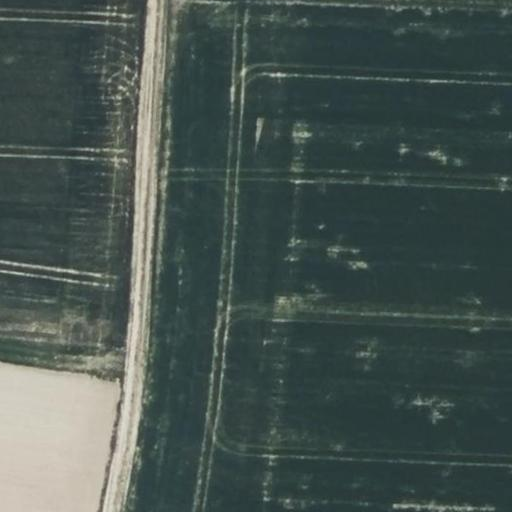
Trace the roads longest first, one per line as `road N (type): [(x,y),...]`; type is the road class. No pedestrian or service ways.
road 1 (track): [(156,0),(132,364),(110,511)]
road 2 (track): [(0,346),(132,364)]
